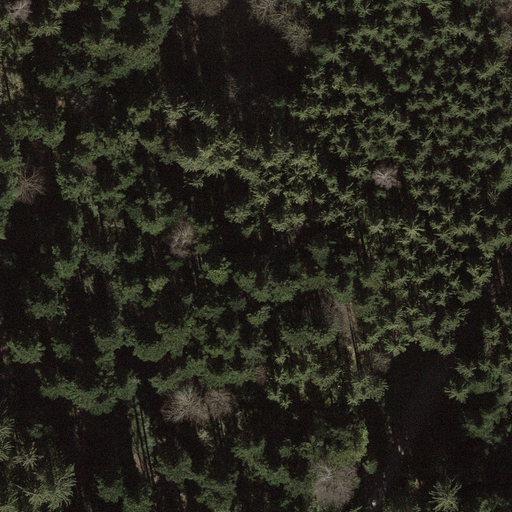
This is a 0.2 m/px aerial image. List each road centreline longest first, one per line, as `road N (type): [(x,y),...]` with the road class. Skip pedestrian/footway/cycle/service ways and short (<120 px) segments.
road 1 (track): [(329,0),(511,243)]
road 2 (track): [(367,511),(511,248)]
road 3 (track): [(196,511),(0,341)]
